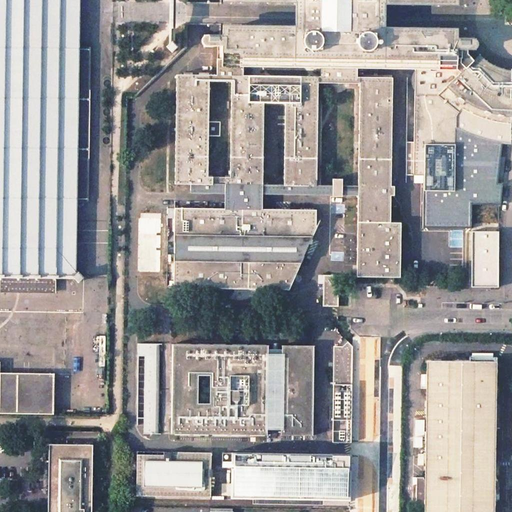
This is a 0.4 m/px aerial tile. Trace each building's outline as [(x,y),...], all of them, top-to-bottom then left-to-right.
[(0,0),(0,280),(1,281),(0,291),(55,292),(55,280),(56,279),(56,278),(74,278),(78,282),(83,277),(78,272),(75,274),(76,199),(87,199),(89,49),(78,49),(79,0),(0,0)] [(311,0),(312,16),(311,32),(314,32),(316,32),(317,33),(320,33),(320,37),(321,38),(322,40),(323,41),(323,42),(332,42),(332,37),(336,37),(339,34),(342,37),(346,37),(346,43),(354,43),(354,41),(355,40),(356,38),(357,38),(357,34),(359,34),(360,33),(362,33),(364,32),(366,32),(366,17),(366,1),(364,0),(363,0),(311,0)] [(356,57),(380,58),(381,42),(376,42),(376,41),(376,40),(375,39),(375,38),(375,35),(372,35),(371,34),(370,33),(368,32),(366,32),(364,32),(362,33),(360,33),(359,34),(357,34),(357,38),(356,38),(355,40),(354,41),(354,43),(346,43),(346,37),(342,37),(339,34),(336,37),(332,37),(332,42),(323,42),(323,41),(322,40),(321,38),(320,37),(320,33),(317,33),(316,32),(314,32),(311,32),(308,32),(306,33),(303,33),(303,36),(303,37),(302,38),(301,39),(301,41),(296,41),(296,38),(285,38),(285,33),(282,31),(278,29),(271,27),(265,27),(259,28),(253,30),(248,32),(248,36),(228,36),(228,40),(223,40),(223,36),(205,36),(204,36),(202,37),(201,38),(201,40),(201,42),(201,44),(202,46),(205,47),(222,47),(222,60),(217,60),(217,75),(217,83),(230,83),(230,76),(242,76),(242,62),(240,62),(240,60),(320,60),(320,77),(318,77),(318,85),(324,85),(357,85),(357,77),(356,77),(356,57)] [(381,42),(380,58),(386,58),(386,60),(397,60),(397,57),(414,58),(413,70),(411,74),(409,78),(409,82),(410,87),(413,91),(413,142),(405,142),(405,160),(412,160),(412,194),(428,194),(429,208),(430,210),(431,211),(434,211),(436,210),(436,208),(437,195),(453,195),(453,160),(472,160),(483,161),(483,163),(497,163),(497,143),(505,144),(508,117),(511,116),(511,80),(493,77),(479,69),(476,70),(464,59),(464,50),(475,50),(475,49),(476,48),(477,45),(478,45),(478,43),(477,43),(477,42),(476,41),(475,40),(475,37),(454,37),(454,40),(449,40),(449,37),(428,37),(428,38),(381,38),(381,42)] [(210,83),(217,83),(217,75),(177,75),(175,185),(213,185),(213,178),(208,177),(209,134),(217,134),(217,126),(209,126),(210,83)] [(230,76),(230,83),(230,126),(235,126),(235,130),(229,131),(229,178),(216,178),(213,178),(213,185),(225,185),(225,201),(225,209),(262,210),(262,201),(263,104),(285,104),(285,99),(263,98),(248,98),(248,76),(242,76),(230,76)] [(317,129),(318,85),(318,77),(299,77),(299,99),(285,99),(285,104),(283,186),(317,186),(317,135),(312,135),(312,129),(317,129)] [(357,77),(357,85),(357,129),(362,129),(362,136),(357,136),(355,277),(399,277),(399,224),(390,223),(390,197),(394,197),(394,188),(390,188),(391,78),(357,77)] [(317,211),(262,210),(225,209),(176,209),(175,288),(290,290),(319,226),(317,226),(317,211)] [(161,219),(139,218),(138,272),(161,272),(161,219)] [(498,233),(473,233),(473,286),(497,286),(498,233)] [(338,290),(352,277),(323,276),(323,292),(326,292),(326,304),(338,304),(338,290)] [(333,348),(332,385),(352,385),(352,346),(348,342),(342,348),(333,348)] [(159,345),(140,345),(140,358),(146,358),(146,434),(158,434),(159,345)] [(310,353),(173,350),(172,430),(309,432),(310,353)] [(493,511),(495,362),(427,361),(426,479),(423,478),(424,476),(415,476),(415,506),(423,506),(423,504),(425,504),(424,511),(493,511)] [(0,412),(53,413),(53,372),(0,371),(0,412)] [(332,385),(330,386),(329,443),(351,443),(352,385),(332,385)] [(99,393),(84,393),(85,409),(100,408),(99,393)] [(91,511),(93,445),(48,444),(47,511),(91,511)] [(161,455),(135,454),(134,496),(209,497),(209,452),(175,452),(175,455),(169,454),(169,452),(161,452),(161,455)] [(342,456),(224,455),(223,504),(342,504),(342,456)]
